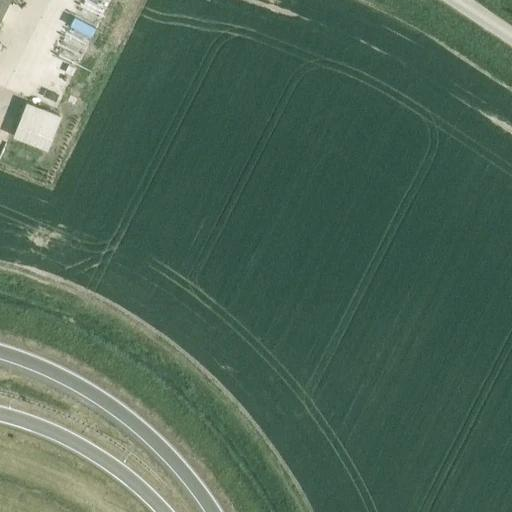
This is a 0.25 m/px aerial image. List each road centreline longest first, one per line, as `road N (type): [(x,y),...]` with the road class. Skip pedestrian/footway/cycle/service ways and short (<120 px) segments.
road 1 (trunk): [(213,511),(165,451),(110,405),(0,353)]
road 2 (trunk): [(0,415),(93,455),(162,511)]
